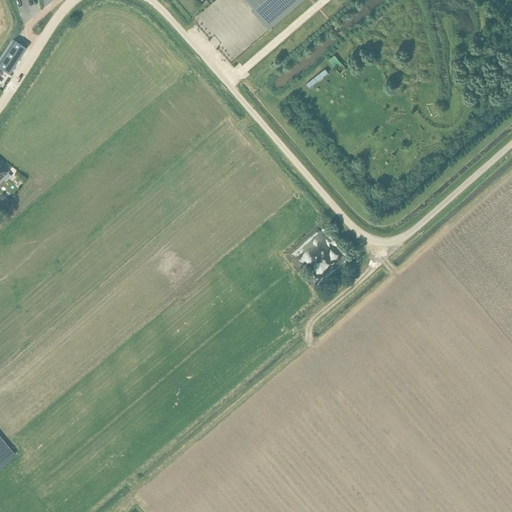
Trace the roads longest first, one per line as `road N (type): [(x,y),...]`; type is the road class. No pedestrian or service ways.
road 1 (unclassified): [(511,144),(416,228),(374,241),(150,0)]
road 2 (track): [(382,242),(365,274),(311,321),(309,340)]
